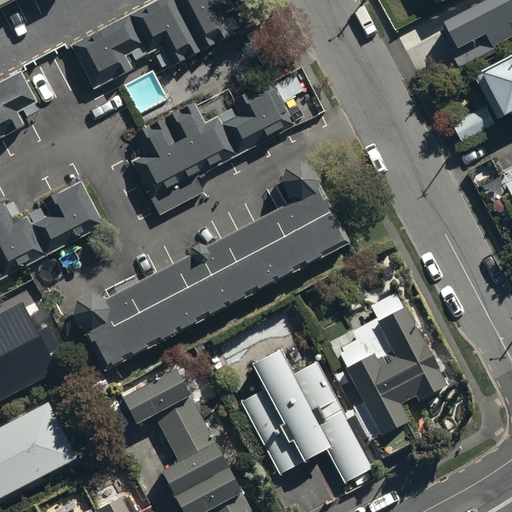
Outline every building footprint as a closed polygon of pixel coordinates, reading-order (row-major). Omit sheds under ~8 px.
[(0,0),(0,9),(17,0),(0,0)] [(231,0),(155,0),(70,45),(93,90),(132,70),(124,56),(144,46),(148,54),(160,47),(171,67),(233,35),(222,15),(236,8),(231,0)] [(511,0),(489,0),(447,22),(451,30),(442,34),(462,71),(500,51),(497,46),(511,37),(511,0)] [(511,113),(511,59),(477,78),(500,120),(511,113)] [(0,139),(24,126),(17,113),(37,103),(20,71),(0,81),(0,139)] [(203,191),(195,177),(294,126),(272,85),(234,105),(240,116),(223,126),(217,115),(204,122),(194,102),(133,134),(145,155),(132,162),(159,214),(203,191)] [(454,123),(464,142),(496,125),(486,106),(454,123)] [(83,332),(104,371),(347,243),(317,186),(320,181),(312,166),(298,162),(284,169),(280,183),(287,198),(294,200),(207,247),(198,243),(190,247),(189,255),(104,299),(90,294),(75,301),(71,316),(77,325),(83,332)] [(0,280),(104,225),(81,184),(46,202),(52,214),(31,225),(27,217),(13,225),(3,206),(0,207),(0,280)] [(22,302),(0,313),(0,399),(57,370),(22,302)] [(409,306),(377,321),(391,352),(376,358),(373,352),(344,365),(377,436),(409,422),(400,403),(415,396),(419,405),(448,391),(409,306)] [(264,388),(239,402),(279,475),(325,450),(344,485),(373,469),(315,362),(292,374),(278,349),(251,364),(264,388)] [(249,511),(174,367),(120,395),(137,425),(154,416),(178,461),(160,471),(182,511),(249,511)] [(0,497),(76,457),(47,402),(0,426),(0,497)] [(153,511),(151,506),(139,511),(137,511),(129,495),(96,511),(153,511)] [(39,511),(35,503),(17,511),(39,511)]
